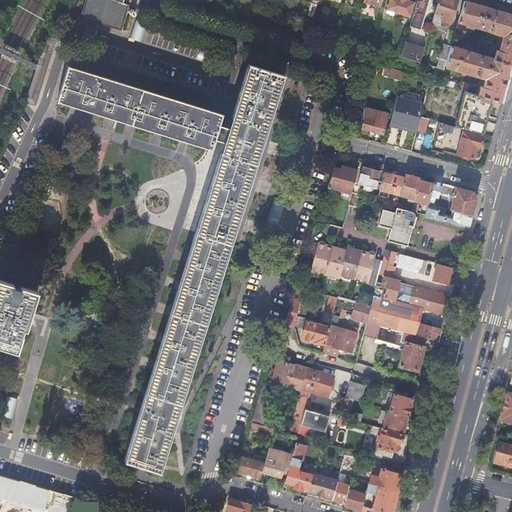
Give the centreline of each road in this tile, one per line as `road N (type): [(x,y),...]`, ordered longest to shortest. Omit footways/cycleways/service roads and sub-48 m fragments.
road 1 (residential): [(238,38),(227,74),(86,31),(63,38),(0,212)]
road 2 (residential): [(209,481),(315,135)]
road 3 (primary): [(486,279),(422,511)]
road 4 (residential): [(0,452),(183,509),(204,497),(209,481)]
road 5 (primary): [(453,474),(503,291)]
road 6 (residential): [(315,135),(494,183)]
road 7 (residential): [(281,347),(440,394)]
road 8 (residential): [(315,135),(330,73),(238,38)]
